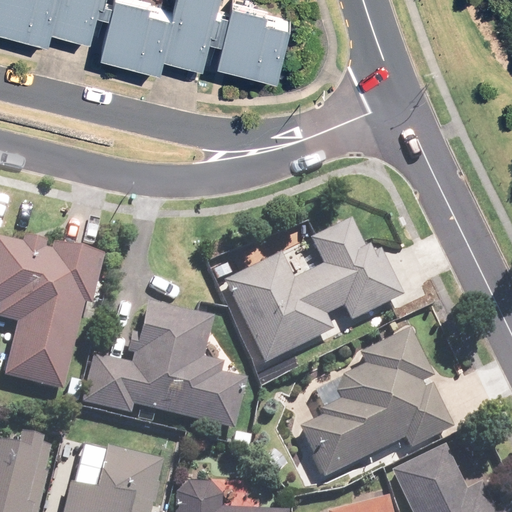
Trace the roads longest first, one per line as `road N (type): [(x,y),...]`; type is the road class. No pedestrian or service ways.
road 1 (residential): [(393,99),(511,344)]
road 2 (residential): [(0,82),(145,118),(238,154)]
road 3 (residential): [(238,154),(207,171),(145,175),(0,140)]
road 4 (residential): [(238,154),(299,144),(393,99)]
